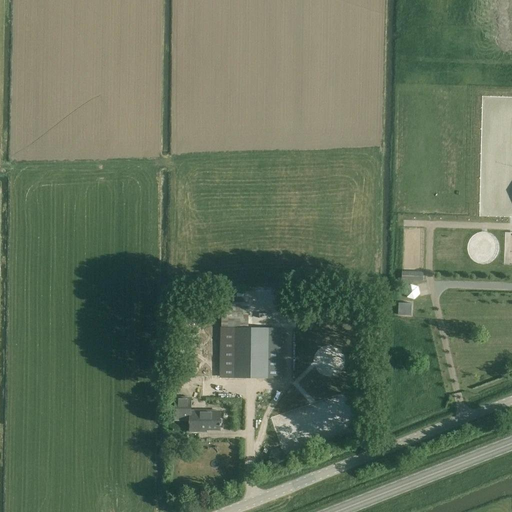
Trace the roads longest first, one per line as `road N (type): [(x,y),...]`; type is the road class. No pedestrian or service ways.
road 1 (unclassified): [(223,511),(511,400)]
road 2 (primary): [(511,443),(336,511)]
